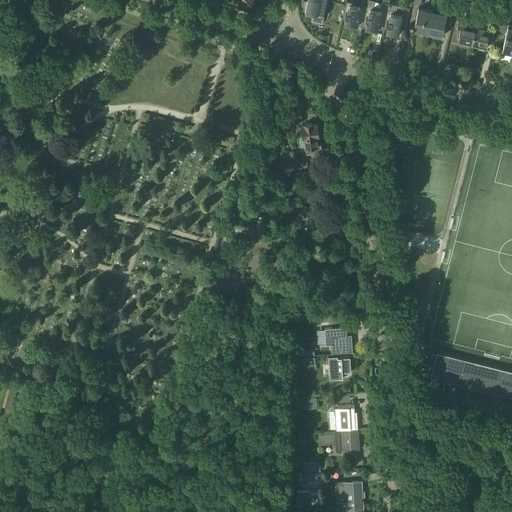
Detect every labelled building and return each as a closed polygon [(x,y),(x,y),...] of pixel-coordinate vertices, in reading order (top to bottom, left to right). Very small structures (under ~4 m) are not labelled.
[(328,8),(330,1),(324,0),(311,0),(312,1),(307,0),(307,1),(304,0),(305,10),(305,11),(311,13),(312,14),(313,14),(312,20),(322,22),(325,8),(328,8)] [(354,2),(346,0),(343,17),(347,18),(346,22),(348,23),(356,28),(357,25),(363,26),(364,22),(367,8),(366,8),(367,5),(360,3),(360,6),(353,5),(354,2)] [(368,28),(376,33),(378,25),(384,26),(388,9),(389,3),(382,2),(381,7),(373,6),(374,0),(367,0),(367,5),(366,8),(367,8),(364,22),(363,26),(363,27),(368,28)] [(455,12),(458,0),(449,0),(447,10),(455,12)] [(464,0),(461,0),(458,0),(455,12),(461,13),(464,0)] [(504,4),(498,2),(493,21),(500,22),(504,4)] [(500,22),(508,24),(511,5),(511,4),(505,2),(504,4),(500,22)] [(388,9),(384,26),(388,27),(387,31),(389,31),(389,32),(397,37),(398,32),(405,33),(410,7),(403,6),(402,12),(388,9)] [(428,33),(433,11),(419,7),(413,30),(428,33)] [(447,14),(433,11),(428,33),(442,36),(447,14)] [(471,19),(460,16),(457,26),(461,27),(458,41),(472,44),(477,21),(471,19)] [(485,47),(491,23),(477,20),(477,21),(472,44),(485,47)] [(511,27),(508,26),(502,50),(511,52),(511,24),(511,27)] [(301,127),(296,128),(297,137),(302,136),(303,138),(304,137),(306,153),(322,151),(320,135),(319,135),(317,124),(313,124),(313,123),(304,124),(304,125),(301,126),(301,127)] [(308,168),(307,161),(297,162),(298,169),(300,169),(308,168)] [(310,204),(302,205),(303,215),(311,214),(310,204)] [(289,205),(282,205),(282,216),(290,216),(289,205)] [(266,216),(256,216),(257,236),(267,235),(266,216)] [(232,221),(229,231),(253,236),(255,226),(232,221)] [(352,342),(349,342),(349,334),(347,334),(346,326),(325,327),(326,344),(331,344),(331,352),(353,351),(352,342)] [(462,384),(467,385),(511,396),(511,370),(437,352),(434,364),(431,376),(462,384)] [(328,356),(330,378),(343,378),(343,372),(351,371),(350,356),(338,357),(338,355),(328,356)] [(300,358),(300,366),(315,365),(314,357),(300,358)] [(237,374),(230,363),(210,375),(217,386),(237,374)] [(223,410),(211,393),(201,400),(213,417),(223,410)] [(302,396),(295,397),(296,407),(302,406),(302,408),(317,407),(316,397),(302,398),(302,396)] [(338,407),(334,408),(336,429),(357,428),(356,411),(355,411),(354,404),(338,405),(338,407)] [(359,448),(358,429),(318,432),(319,445),(337,443),(338,449),(359,448)] [(167,457),(172,448),(161,443),(157,451),(167,457)] [(242,462),(243,459),(234,455),(233,457),(226,454),(220,466),(241,477),(247,465),(242,462)] [(303,462),(303,471),(320,470),(320,461),(303,462)] [(337,481),(339,509),(346,508),(362,507),(362,498),(365,498),(365,490),(361,490),(361,489),(359,489),(359,480),(337,481)] [(296,498),(297,510),(322,508),(321,496),(320,496),(320,490),(309,491),(310,497),(309,497),(309,498),(296,498)]
